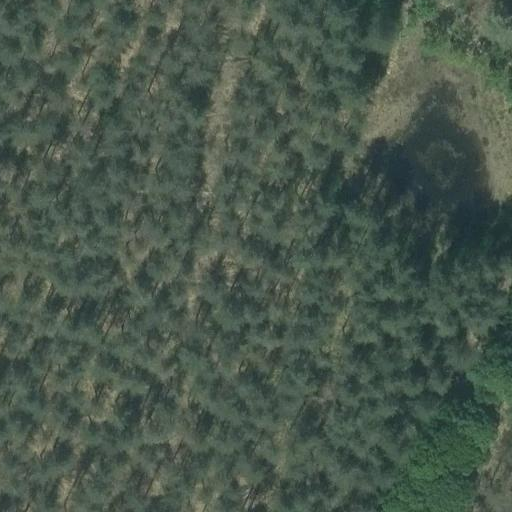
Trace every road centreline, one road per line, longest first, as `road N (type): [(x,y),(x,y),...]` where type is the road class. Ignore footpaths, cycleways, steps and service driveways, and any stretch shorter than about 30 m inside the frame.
road 1 (track): [(511,276),(371,511)]
road 2 (track): [(511,66),(408,0)]
